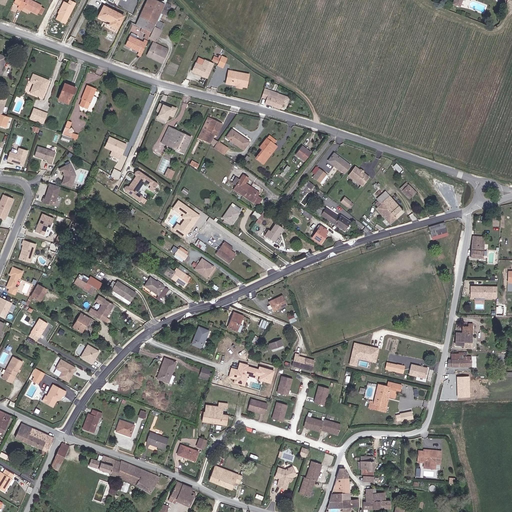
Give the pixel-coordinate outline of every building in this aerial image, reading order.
[(26,7),(25,8),(39,15),(39,14),(43,7),(43,6),(31,0),(17,0),(16,3),(21,5),(21,4),(26,7)] [(56,19),(66,24),(76,3),(69,0),(68,3),(64,1),(58,13),(58,14),(56,19)] [(149,0),(142,17),(158,24),(164,12),(167,5),(155,0),(149,0)] [(167,5),(164,12),(169,15),(173,5),(168,3),(167,5)] [(106,7),(101,15),(113,21),(111,25),(119,29),(125,16),(106,7)] [(142,17),(138,25),(154,32),(157,27),(158,24),(142,17)] [(164,30),(157,27),(154,32),(152,38),(158,40),(159,41),(164,30)] [(146,29),(144,33),(148,35),(147,38),(150,40),(153,33),(146,29)] [(141,52),(144,54),(150,42),(146,40),(145,43),(138,40),(139,36),(133,34),(128,46),(141,52)] [(149,56),(165,63),(169,54),(168,54),(170,50),(165,48),(155,43),(149,56)] [(211,61),(217,63),(220,57),(214,55),(211,61)] [(228,59),(223,56),(219,65),(224,68),(228,59)] [(198,63),(194,72),(208,78),(215,64),(207,60),(204,66),(198,63)] [(230,71),(229,76),(231,76),(230,82),(234,83),(233,85),(238,87),(239,85),(243,86),(243,87),(248,89),(251,76),(230,71)] [(49,81),(35,74),(32,82),(34,83),(33,86),(35,87),(33,93),(40,97),(42,92),(41,91),(43,89),(45,90),(49,81)] [(71,84),(70,86),(66,85),(60,98),(69,102),(74,92),(75,93),(78,88),(71,84)] [(89,84),(83,98),(84,98),(82,104),(89,107),(92,102),(93,102),(96,95),(99,89),(89,84)] [(288,97),(272,92),(270,99),(268,103),(285,109),(288,97)] [(171,108),(160,103),(157,111),(160,112),(156,120),(166,124),(170,116),(174,118),(178,108),(172,106),(171,108)] [(35,110),(31,119),(40,124),(45,115),(35,110)] [(215,118),(210,128),(209,129),(204,138),(214,143),(219,134),(225,122),(215,117),(215,118)] [(206,126),(210,128),(215,118),(213,117),(210,122),(209,122),(206,126)] [(73,138),(75,134),(71,133),(69,129),(72,123),(68,121),(61,134),(73,138)] [(192,139),(172,127),(164,142),(184,153),(192,139)] [(244,140),(245,139),(232,130),(231,131),(244,140)] [(244,140),(231,131),(227,138),(244,150),(249,142),(245,139),(244,140)] [(263,149),(257,158),(265,163),(272,154),(269,151),(275,143),(277,140),(273,137),(270,135),(261,147),(263,149)] [(127,147),(111,139),(106,149),(122,156),(127,147)] [(218,141),(214,147),(224,154),(229,148),(218,141)] [(278,145),(275,143),(269,151),(272,154),(278,145)] [(39,146),(36,155),(50,159),(49,161),(54,162),(57,151),(39,146)] [(304,147),(298,155),(307,162),(313,153),(304,147)] [(12,153),(9,162),(25,166),(29,151),(20,149),(19,155),(12,153)] [(122,156),(113,152),(111,157),(120,161),(122,156)] [(347,174),(352,167),(337,154),(331,161),(347,174)] [(67,175),(65,183),(74,185),(77,174),(71,162),(61,168),(63,172),(65,172),(67,175)] [(393,167),(400,171),(403,167),(396,163),(393,167)] [(281,173),(284,175),(291,167),(288,165),(281,173)] [(317,175),(322,169),(318,166),(314,172),(317,175)] [(362,171),(363,170),(358,167),(351,175),(365,185),(371,177),(365,172),(364,173),(362,171)] [(172,172),(170,171),(169,173),(175,176),(178,170),(174,168),(172,172)] [(288,180),(294,170),(291,168),(285,178),(288,180)] [(325,172),(322,169),(317,175),(315,178),(319,181),(325,172)] [(121,174),(114,171),(111,177),(117,182),(121,174)] [(126,191),(140,201),(144,197),(139,193),(138,192),(145,182),(146,182),(151,186),(155,181),(140,171),(139,171),(138,171),(137,171),(137,172),(136,172),(136,173),(136,174),(136,175),(137,176),(129,187),(129,186),(128,186),(127,186),(126,186),(126,187),(125,187),(125,188),(125,189),(125,190),(125,191),(126,191)] [(325,172),(319,181),(324,185),(331,176),(325,172)] [(245,176),(235,191),(259,206),(264,200),(259,197),(261,194),(246,184),(249,179),(245,176)] [(307,182),(301,189),(305,192),(307,188),(309,190),(311,188),(312,186),(307,182)] [(63,186),(52,183),(48,198),(46,197),(45,201),(54,204),(55,201),(58,201),(63,186)] [(411,186),(405,191),(414,201),(420,196),(411,186)] [(388,191),(379,200),(382,204),(378,209),(392,223),(406,210),(388,191)] [(350,204),(350,203),(353,200),(353,199),(347,195),(344,200),(350,204)] [(3,196),(0,204),(0,214),(1,215),(0,218),(7,220),(13,199),(3,196)] [(201,216),(179,200),(172,210),(182,217),(181,218),(184,220),(180,225),(177,223),(173,229),(184,238),(201,216)] [(232,207),(224,218),(233,224),(242,210),(237,205),(234,209),(232,207)] [(319,214),(324,217),(328,211),(323,208),(319,214)] [(328,211),(324,217),(347,233),(353,224),(343,217),(342,220),(329,210),(328,211)] [(315,217),(307,212),(304,216),(312,221),(315,217)] [(54,218),(42,215),(37,233),(46,235),(48,226),(51,227),(54,218)] [(458,219),(448,222),(450,229),(461,227),(458,219)] [(434,236),(449,231),(447,225),(444,226),(443,223),(431,227),(434,236)] [(272,233),(268,238),(275,242),(284,229),(277,225),(272,233)] [(319,229),(320,230),(314,240),(322,245),(328,237),(327,236),(330,232),(321,226),(319,229)] [(58,235),(53,244),(59,246),(64,237),(58,235)] [(472,258),(485,259),(487,240),(474,238),(472,258)] [(23,249),(20,259),(30,262),(35,245),(23,240),(22,244),(23,245),(22,249),(23,249)] [(223,247),(217,256),(231,266),(237,257),(223,247)] [(179,250),(176,254),(184,260),(187,256),(179,250)] [(202,261),(195,271),(206,278),(213,269),(202,261)] [(24,271),(13,267),(9,276),(10,276),(6,288),(8,289),(6,293),(16,296),(19,288),(15,287),(18,280),(20,280),(24,271)] [(176,269),(176,270),(174,272),(173,271),(168,268),(164,273),(182,286),(186,281),(187,282),(190,278),(176,269)] [(87,283),(77,276),(74,282),(84,288),(87,283)] [(91,277),(87,283),(98,289),(102,284),(91,277)] [(158,295),(164,286),(163,285),(164,284),(158,280),(157,282),(151,277),(145,285),(158,295)] [(118,281),(114,289),(131,300),(136,292),(118,281)] [(44,289),(44,288),(41,286),(35,283),(33,286),(37,289),(33,295),(35,296),(38,298),(44,289)] [(158,295),(145,285),(143,288),(161,300),(169,289),(166,287),(164,286),(158,295)] [(494,286),(472,285),(472,297),(493,297),(494,286)] [(48,291),(44,289),(38,298),(42,301),(48,291)] [(35,296),(33,295),(32,294),(26,303),(29,305),(35,296)] [(284,294),(270,301),(275,311),(289,304),(284,294)] [(100,296),(97,300),(103,304),(98,312),(107,317),(114,304),(100,296)] [(12,302),(0,297),(0,298),(0,301),(0,302),(0,301),(0,314),(6,317),(12,302)] [(229,324),(234,313),(230,311),(226,323),(229,324)] [(238,331),(243,316),(235,313),(230,328),(238,331)] [(81,314),(74,327),(83,332),(90,319),(81,314)] [(262,318),(259,326),(267,328),(269,321),(262,318)] [(41,319),(33,333),(41,337),(49,323),(41,319)] [(465,331),(474,332),(474,322),(471,322),(471,325),(465,325),(465,331)] [(203,349),(210,332),(200,328),(193,345),(203,349)] [(474,347),(474,332),(465,331),(465,332),(459,332),(458,344),(464,344),(464,347),(474,347)] [(271,342),(273,348),(285,344),(282,338),(271,342)] [(379,348),(354,342),(349,364),(357,366),(359,359),(375,363),(379,348)] [(90,345),(83,357),(95,364),(97,360),(96,360),(101,351),(90,345)] [(453,359),(451,359),(451,365),(475,365),(475,355),(466,355),(466,352),(460,352),(461,354),(453,354),(453,359)] [(300,355),(296,354),(293,365),(313,371),(315,360),(300,356),(300,355)] [(172,382),(179,361),(168,357),(161,378),(172,382)] [(23,365),(14,360),(6,376),(10,377),(8,380),(15,384),(18,377),(18,376),(20,371),(21,369),(23,365)] [(66,372),(64,375),(72,379),(78,368),(64,360),(60,369),(66,372)] [(271,384),(275,371),(259,367),(259,369),(249,366),(249,365),(240,363),(238,369),(231,367),(228,378),(235,380),(234,383),(245,386),(247,377),(258,380),(258,381),(271,384)] [(406,368),(389,365),(387,370),(404,374),(406,368)] [(429,369),(412,365),(410,374),(427,378),(429,369)] [(284,377),(279,393),(287,396),(290,386),(292,387),(294,380),(284,377)] [(469,377),(457,377),(458,397),(470,397),(469,377)] [(375,404),(372,403),(371,409),(387,413),(388,407),(387,406),(385,406),(388,392),(390,393),(395,394),(396,389),(401,390),(402,384),(389,381),(388,387),(379,385),(375,404)] [(56,385),(52,394),(59,398),(60,397),(63,398),(64,399),(66,395),(67,395),(69,391),(56,385)] [(321,387),(319,395),(321,396),(318,405),(327,407),(331,390),(321,387)] [(385,406),(387,406),(389,397),(395,398),(396,394),(395,394),(390,393),(388,392),(385,406)] [(56,406),(60,399),(59,398),(52,394),(50,397),(51,397),(49,402),(56,406)] [(253,399),(250,409),(258,411),(258,409),(267,412),(269,404),(253,399)] [(208,410),(206,409),(204,420),(227,425),(229,415),(224,414),(225,407),(231,408),(232,404),(223,402),(222,406),(210,403),(208,410)] [(279,403),(274,419),(282,422),(285,413),(286,413),(289,406),(279,403)] [(101,418),(102,418),(103,413),(93,410),(92,415),(90,415),(85,430),(95,434),(101,418)] [(11,417),(0,411),(0,433),(2,434),(11,417)] [(413,420),(412,412),(400,414),(395,415),(397,422),(401,421),(401,422),(413,420)] [(324,428),(326,422),(309,417),(306,425),(315,428),(315,429),(323,432),(323,430),(324,428)] [(326,420),(326,422),(324,428),(333,431),(332,433),(340,435),(343,425),(326,420)] [(121,421),(117,432),(132,437),(135,426),(121,421)] [(47,451),(52,438),(22,425),(17,439),(47,451)] [(151,432),(147,442),(164,448),(168,438),(151,432)] [(204,447),(207,438),(200,436),(198,445),(204,447)] [(71,446),(63,443),(52,468),(60,472),(71,446)] [(181,444),(178,453),(196,460),(199,450),(181,444)] [(309,452),(304,450),(301,457),(307,459),(309,452)] [(437,469),(437,464),(442,464),(443,452),(442,452),(434,451),(434,453),(420,452),(419,462),(427,463),(426,468),(437,469)] [(363,467),(363,469),(371,469),(371,471),(378,471),(377,455),(363,455),(363,459),(360,459),(360,467),(363,467)] [(123,464),(109,459),(106,458),(105,459),(101,457),(99,465),(93,463),(90,470),(110,478),(111,481),(118,481),(123,464)] [(161,485),(164,479),(149,473),(124,462),(123,464),(118,481),(120,483),(131,487),(140,491),(153,495),(161,485)] [(317,474),(320,465),(313,463),(307,479),(313,481),(315,482),(317,483),(319,475),(317,474)] [(216,464),(215,466),(241,477),(242,475),(216,464)] [(241,477),(215,466),(210,479),(232,488),(235,481),(239,482),(241,477)] [(286,488),(289,480),(291,478),(292,477),(297,475),(293,468),(288,470),(288,469),(281,466),(277,474),(280,476),(277,483),(286,488)] [(16,475),(7,469),(0,480),(0,488),(6,492),(16,475)] [(337,481),(333,494),(352,494),(351,485),(351,479),(346,470),(343,469),(337,481)] [(313,481),(307,479),(305,479),(300,495),(309,498),(312,491),(310,490),(313,481)] [(193,489),(180,482),(173,499),(179,501),(190,506),(193,497),(191,496),(193,489)] [(51,490),(44,487),(41,493),(48,496),(51,490)] [(368,501),(366,502),(366,509),(394,511),(394,502),(388,502),(387,494),(368,494),(368,501)] [(353,500),(339,501),(340,507),(346,507),(346,511),(354,511),(354,506),(362,506),(361,500),(353,500)]
